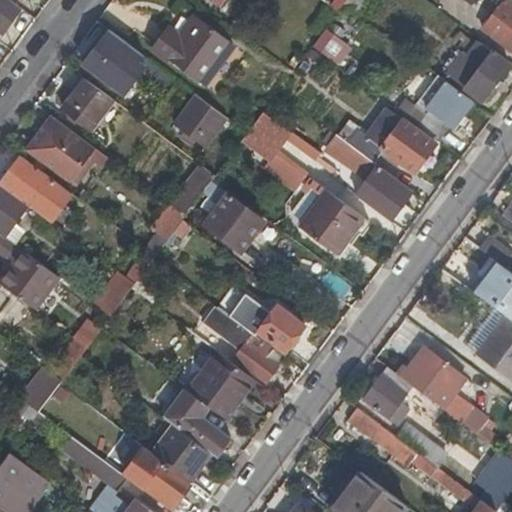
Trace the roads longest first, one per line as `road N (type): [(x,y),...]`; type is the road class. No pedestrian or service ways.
road 1 (residential): [(511,130),(229,511)]
road 2 (residential): [(0,107),(79,0)]
